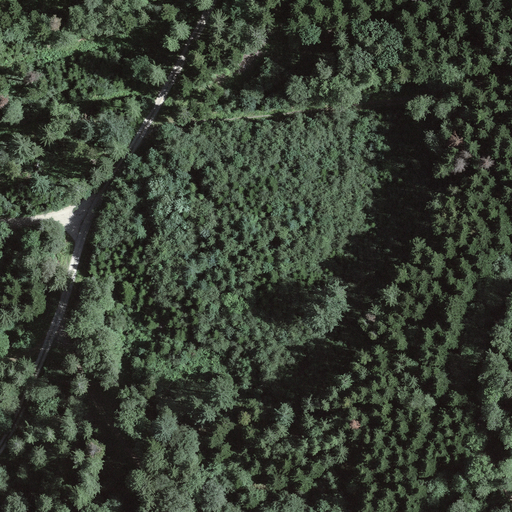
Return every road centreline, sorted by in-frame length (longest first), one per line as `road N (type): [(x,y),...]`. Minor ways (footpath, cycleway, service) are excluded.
road 1 (track): [(0,443),(48,351),(91,208),(122,159)]
road 2 (track): [(165,511),(112,443),(89,372),(76,358),(48,351),(0,358)]
road 3 (track): [(213,0),(144,133),(122,159)]
road 4 (track): [(0,185),(122,159)]
